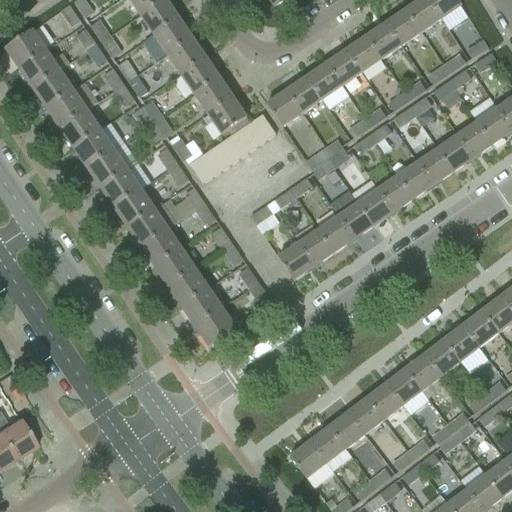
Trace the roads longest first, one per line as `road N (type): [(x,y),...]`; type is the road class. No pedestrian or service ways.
road 1 (tertiary): [(167,424),(511,192)]
road 2 (secondary): [(167,424),(31,230)]
road 3 (secondary): [(0,269),(126,447)]
road 4 (residential): [(214,0),(246,49),(263,59),(281,56),(362,0)]
road 5 (residential): [(24,511),(126,447)]
